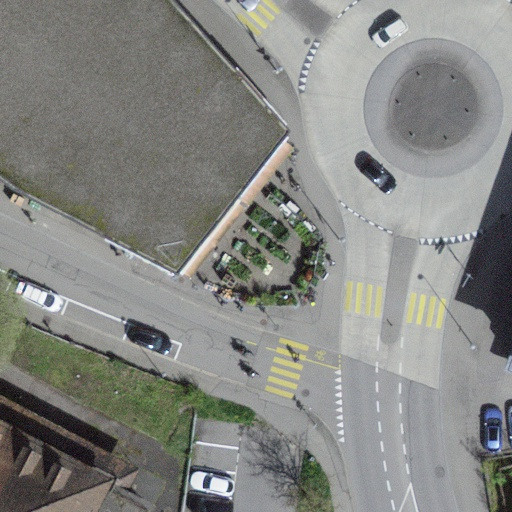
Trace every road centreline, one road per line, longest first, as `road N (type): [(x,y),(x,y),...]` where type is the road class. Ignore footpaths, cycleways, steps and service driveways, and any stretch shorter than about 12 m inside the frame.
road 1 (residential): [(0,243),(319,385),(390,391)]
road 2 (primary): [(418,201),(391,332),(390,391)]
road 3 (primary): [(362,55),(345,90),(346,138),(360,166),(386,189),(418,201)]
road 4 (primary): [(497,41),(470,26),(414,23),(362,55)]
road 5 (primary): [(390,391),(405,511)]
